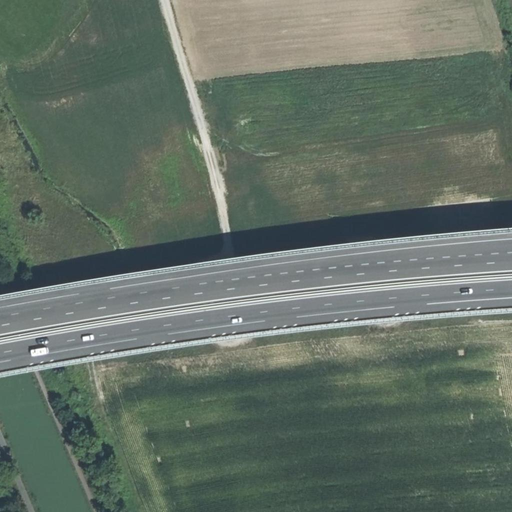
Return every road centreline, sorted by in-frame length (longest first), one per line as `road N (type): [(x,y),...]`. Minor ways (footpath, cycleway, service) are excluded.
road 1 (track): [(137,511),(95,406),(105,362),(250,341),(166,0)]
road 2 (motorway): [(511,252),(296,271),(0,318)]
road 3 (motorway): [(0,354),(287,310),(511,290)]
